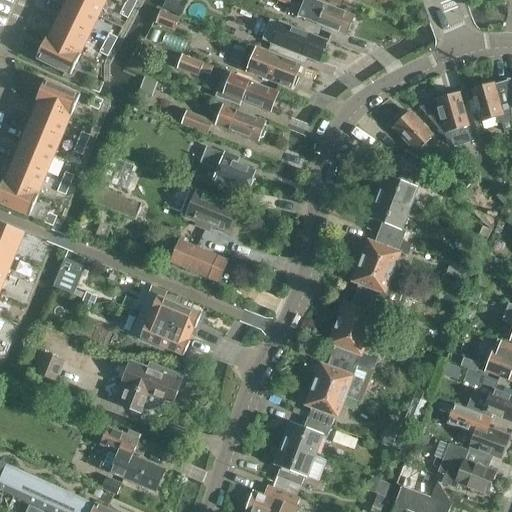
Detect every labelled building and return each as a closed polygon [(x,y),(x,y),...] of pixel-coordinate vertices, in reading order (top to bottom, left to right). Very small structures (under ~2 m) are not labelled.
[(67,0),(67,1),(99,17),(107,0),(67,0)] [(133,10),(138,1),(137,0),(127,0),(125,5),(133,10)] [(304,0),(283,0),(287,2),(287,3),(302,8),(304,0)] [(347,36),(354,16),(311,0),(304,0),(302,8),(298,17),(347,36)] [(58,21),(90,36),(99,17),(67,1),(58,21)] [(128,19),(133,10),(125,5),(120,15),(128,19)] [(175,31),(179,19),(161,12),(156,24),(175,31)] [(48,40),(81,56),(90,36),(58,21),(48,40)] [(272,44),(270,51),(305,65),(308,58),(319,62),(327,42),(271,21),(263,41),(272,44)] [(113,48),(118,39),(109,34),(105,44),(113,48)] [(71,76),(81,56),(48,40),(46,39),(37,60),(71,76)] [(108,57),(113,48),(105,44),(100,53),(108,57)] [(298,75),(302,66),(257,49),(252,61),(259,64),(255,76),(292,90),(293,87),(296,86),(299,78),(298,75)] [(198,77),(203,64),(182,56),(178,69),(198,77)] [(270,112),(278,93),(225,73),(215,98),(240,107),(242,102),(270,112)] [(45,81),(37,102),(38,103),(72,117),(80,96),(45,81)] [(100,94),(104,84),(95,81),(91,90),(100,94)] [(503,113),(494,85),(471,91),(481,123),(496,118),(498,125),(502,123),(505,133),(511,130),(511,122),(511,112),(511,111),(503,113)] [(424,105),(428,118),(437,129),(444,127),(446,133),(469,126),(460,95),(424,105)] [(103,101),(95,97),(90,107),(99,111),(103,101)] [(30,123),(63,136),(72,117),(38,103),(30,123)] [(259,142),(266,122),(237,111),(237,112),(224,107),(217,126),(230,131),(259,142)] [(433,137),(411,113),(394,129),(416,153),(433,137)] [(206,134),(210,123),(188,114),(183,125),(206,134)] [(22,143),(55,156),(63,136),(30,123),(22,143)] [(87,146),(91,136),(82,133),(78,143),(87,146)] [(13,163),(47,176),(55,156),(22,143),(13,163)] [(83,156),(87,146),(78,143),(74,152),(83,156)] [(255,172),(233,163),(236,157),(225,153),(224,155),(208,148),(201,163),(218,170),(213,182),(221,185),(243,194),(246,195),(247,192),(250,190),(252,185),(251,182),(255,172)] [(422,159),(407,150),(401,159),(416,168),(422,159)] [(131,187),(137,163),(118,158),(112,182),(131,187)] [(416,168),(401,159),(399,158),(391,179),(385,177),(377,197),(409,209),(417,189),(414,188),(421,171),(416,168)] [(13,163),(5,182),(39,196),(47,176),(13,163)] [(70,186),(74,176),(66,173),(61,183),(70,186)] [(0,204),(30,217),(39,196),(5,182),(3,182),(0,189),(0,204)] [(66,196),(70,186),(61,183),(57,192),(66,196)] [(239,210),(207,197),(208,195),(181,184),(179,189),(190,193),(181,216),(197,223),(195,226),(210,232),(213,226),(230,233),(234,223),(237,221),(239,217),(238,213),(239,210)] [(239,206),(243,194),(221,185),(216,197),(239,206)] [(141,208),(97,190),(91,203),(136,221),(141,208)] [(401,230),(409,209),(377,197),(369,218),(385,224),(381,234),(403,242),(407,232),(401,230)] [(53,227),(57,217),(49,214),(44,223),(53,227)] [(0,248),(16,255),(25,234),(0,224),(0,248)] [(393,274),(400,253),(408,256),(412,246),(403,242),(381,234),(377,244),(369,241),(361,262),(393,274)] [(183,253),(187,244),(182,242),(178,251),(183,253)] [(219,283),(228,261),(187,244),(183,253),(193,257),(188,270),(219,283)] [(0,271),(8,275),(16,255),(0,248),(0,271)] [(385,294),(393,274),(361,262),(353,282),(361,286),(358,296),(379,304),(383,294),(385,294)] [(94,305),(97,298),(86,293),(83,301),(94,305)] [(369,336),(377,315),(375,314),(379,304),(358,296),(354,306),(345,303),(344,306),(341,308),(339,313),(340,316),(337,323),(369,336)] [(191,336),(200,315),(158,298),(149,319),(191,336)] [(91,312),(94,305),(83,301),(80,308),(91,312)] [(511,306),(502,303),(498,314),(511,319),(509,325),(511,326),(511,338),(511,341),(511,306)] [(183,357),(191,336),(149,319),(140,339),(183,357)] [(361,356),(369,336),(337,323),(334,331),(332,333),(330,338),(330,341),(329,344),(338,347),(334,358),(374,373),(378,363),(361,356)] [(449,342),(453,333),(441,328),(438,338),(449,342)] [(511,346),(501,342),(497,354),(505,357),(497,376),(511,382),(511,346)] [(57,381),(65,363),(42,354),(35,373),(57,381)] [(346,397),(353,377),(361,380),(362,378),(393,389),(396,381),(374,373),(334,358),(330,368),(322,365),(314,385),(346,397)] [(173,403),(181,382),(173,379),(176,374),(150,364),(148,369),(131,363),(123,384),(128,386),(120,405),(141,414),(143,410),(148,412),(149,412),(162,405),(164,400),(173,403)] [(511,397),(495,391),(498,382),(462,368),(458,380),(479,388),(475,397),(487,401),(483,412),(511,422),(511,397)] [(338,418),(346,397),(314,385),(306,406),(314,409),(311,419),(332,428),(336,417),(338,418)] [(427,400),(415,395),(407,418),(419,422),(427,400)] [(489,429),(493,419),(431,396),(426,406),(451,416),(447,424),(475,434),(470,447),(501,459),(502,456),(504,455),(506,450),(505,447),(507,443),(509,442),(508,439),(509,437),(489,429)] [(315,456),(323,436),(328,438),(332,428),(311,419),(307,430),(291,424),(283,444),(315,456)] [(413,428),(392,420),(383,444),(404,452),(413,428)] [(164,470),(134,457),(133,459),(132,459),(142,435),(129,430),(127,435),(108,427),(100,446),(126,457),(122,467),(128,470),(124,479),(155,492),(164,470)] [(354,450),(358,440),(337,431),(333,441),(354,450)] [(495,472),(465,461),(468,452),(422,434),(416,449),(436,457),(438,450),(457,457),(455,464),(452,463),(443,484),(456,489),(458,484),(487,495),(488,492),(490,491),(492,485),(491,483),(495,472)] [(307,477),(315,456),(283,444),(275,465),(281,467),(277,478),(301,487),(305,476),(307,477)] [(118,496),(123,484),(107,477),(102,489),(118,496)] [(290,511),(293,506),(297,508),(300,499),(283,493),(279,502),(254,492),(247,511),(290,511)] [(460,511),(432,501),(428,511),(460,511)]
